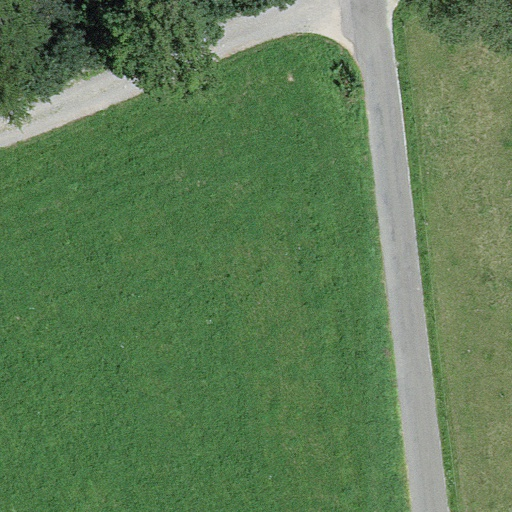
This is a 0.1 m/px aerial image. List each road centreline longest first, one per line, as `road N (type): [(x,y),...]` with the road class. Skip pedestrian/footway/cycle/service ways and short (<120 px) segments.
road 1 (unclassified): [(358,0),(428,511)]
road 2 (track): [(281,0),(0,74)]
